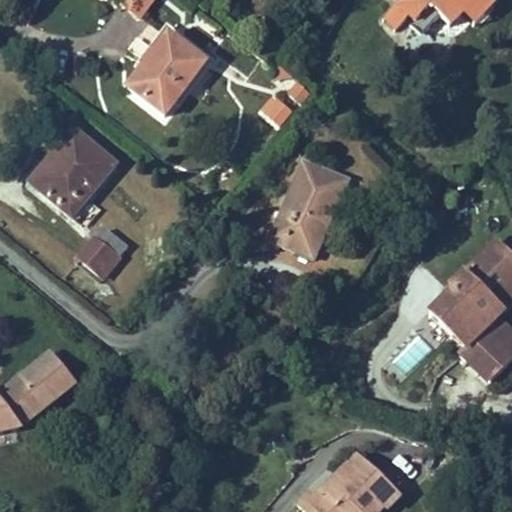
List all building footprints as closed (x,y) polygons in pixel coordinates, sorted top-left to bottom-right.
[(124,0),(118,8),(141,25),(160,0),(124,0)] [(259,0),(234,0),(230,6),(250,22),(265,4),(259,0)] [(462,17),(477,0),(405,0),(394,12),(406,23),(422,38),(440,20),(450,29),(462,17)] [(485,0),(477,0),(462,17),(475,30),(495,9),(485,0)] [(402,27),(406,23),(394,12),(390,16),(402,27)] [(396,34),(402,27),(390,16),(384,23),(396,34)] [(204,66),(167,38),(128,89),(163,117),(204,66)] [(259,116),(280,135),(294,119),(272,101),(259,116)] [(71,220),(115,168),(73,133),(55,155),(65,163),(39,194),(71,220)] [(30,186),(39,194),(65,163),(55,155),(30,186)] [(348,184),(303,164),(268,243),(313,263),(348,184)] [(128,249),(106,232),(97,244),(96,243),(80,263),(105,282),(120,262),(119,261),(128,249)] [(452,257),(462,268),(485,249),(475,237),(452,257)] [(453,294),(428,318),(462,353),(458,356),(489,388),(511,365),(511,363),(484,334),(496,323),(503,315),(494,306),(511,289),(511,260),(497,245),(449,290),(453,294)] [(511,306),(511,289),(494,306),(503,315),(511,306)] [(288,340),(303,320),(278,302),(264,323),(288,340)] [(484,334),(511,363),(511,339),(496,323),(484,334)] [(75,387),(50,356),(0,394),(0,435),(17,432),(75,387)] [(378,511),(400,499),(357,456),(317,497),(313,493),(298,508),(302,511),(378,511)]
